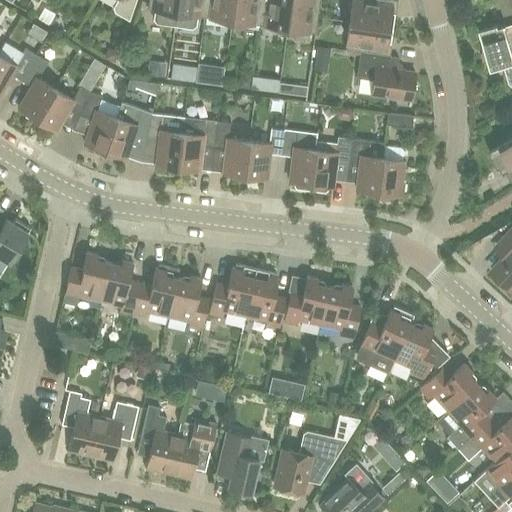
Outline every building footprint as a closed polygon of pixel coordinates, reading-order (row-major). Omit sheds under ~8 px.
[(117,0),(113,7),(114,11),(128,20),(135,0),(117,0)] [(155,22),(174,25),(177,0),(148,0),(147,8),(155,10),(153,19),(155,22)] [(177,0),(174,25),(192,27),(196,25),(197,16),(203,16),(205,0),(177,0)] [(205,0),(203,16),(231,20),(233,0),(205,0)] [(233,0),(231,20),(258,24),(261,0),(233,0)] [(286,28),(290,0),(261,0),(258,24),(286,28)] [(290,0),(286,28),(314,32),(319,0),(290,0)] [(351,0),(348,21),(388,26),(390,12),(395,12),(396,0),(351,0)] [(359,51),(389,56),(391,42),(386,41),(388,26),(348,21),(344,49),(359,51)] [(483,45),(483,47),(483,60),(488,60),(491,69),(505,65),(507,72),(511,70),(511,44),(510,45),(504,25),(498,26),(497,24),(479,30),(482,39),(483,42),(483,45)] [(24,47),(14,64),(0,55),(0,89),(10,73),(20,79),(35,54),(24,47)] [(398,57),(389,56),(359,51),(356,77),(373,79),(371,93),(389,96),(392,100),(395,97),(410,99),(412,89),(416,86),(413,81),(414,71),(396,69),(398,57)] [(18,107),(36,118),(54,88),(37,77),(47,61),(35,54),(20,79),(30,85),(18,107)] [(94,58),(88,67),(99,73),(104,64),(94,58)] [(130,78),(127,87),(133,89),(135,86),(137,79),(130,78)] [(79,114),(90,91),(80,85),(72,98),(54,88),(36,118),(55,129),(68,108),(79,114)] [(101,95),(90,91),(79,114),(92,119),(83,142),(104,149),(115,116),(96,109),(101,95)] [(104,149),(124,156),(132,133),(145,137),(151,112),(151,111),(121,101),(115,116),(104,149)] [(155,163),(177,166),(183,116),(163,113),(163,114),(151,112),(145,137),(158,139),(155,163)] [(412,115),(387,112),(385,123),(411,127),(412,115)] [(216,120),(203,119),(183,116),(177,166),(198,169),(201,144),(213,146),(216,120)] [(222,172),(243,174),(248,140),(228,137),(229,122),(216,120),(213,146),(225,147),(222,172)] [(270,127),(268,142),(248,140),(243,174),(265,177),(268,153),(280,154),(283,129),(270,127)] [(295,187),(309,189),(315,141),(314,148),(294,145),(296,130),(283,129),(280,154),(292,156),(289,180),(293,181),(293,184),(295,187)] [(511,131),(503,140),(501,142),(499,144),(497,146),(488,151),(498,167),(500,166),(503,172),(511,166),(511,131)] [(332,186),(335,161),(347,163),(350,137),(337,135),(336,143),(315,141),(309,189),(324,191),(327,188),(327,185),(332,186)] [(355,189),(377,191),(383,144),(383,141),(350,137),(347,163),(358,164),(355,189)] [(399,192),(402,190),(403,182),(400,180),(403,159),(401,159),(403,150),(400,146),(383,144),(377,191),(398,194),(399,192)] [(0,270),(1,272),(8,261),(9,261),(30,227),(14,218),(12,222),(6,218),(0,227),(0,270)] [(511,228),(494,248),(503,257),(491,270),(510,288),(511,285),(511,228)] [(99,300),(108,261),(95,258),(96,253),(86,251),(82,269),(70,266),(62,300),(75,303),(77,295),(99,300)] [(108,261),(99,300),(121,305),(119,310),(132,313),(139,282),(127,279),(132,261),(121,259),(120,264),(108,261)] [(139,282),(132,313),(144,316),(146,311),(167,316),(176,277),(178,268),(158,263),(157,267),(155,267),(150,285),(139,282)] [(244,315),(255,267),(235,263),(234,267),(231,266),(227,284),(215,281),(208,313),(221,316),(222,310),(244,315)] [(255,267),(244,315),(266,320),(265,325),(278,328),(285,297),(273,295),(277,277),(274,276),(275,272),(255,267)] [(176,277),(167,316),(189,321),(188,326),(201,329),(208,298),(196,295),(200,277),(190,275),(189,279),(176,277)] [(319,324),(328,285),(315,282),(316,278),(306,275),(302,293),(290,291),(283,322),(296,324),(297,319),(319,324)] [(328,285),(319,324),(341,329),(339,334),(352,337),(359,306),(348,303),(351,285),(341,283),(340,288),(328,285)] [(382,325),(371,320),(354,358),(386,372),(392,358),(409,322),(413,314),(393,306),(391,309),(389,308),(382,325)] [(409,322),(392,358),(413,367),(410,373),(422,378),(427,368),(432,370),(444,358),(446,354),(424,344),(432,327),(422,323),(420,327),(409,322)] [(51,343),(69,348),(88,352),(91,339),(55,330),(51,343)] [(431,393),(446,409),(476,383),(467,373),(471,370),(463,362),(450,375),(442,366),(418,387),(427,397),(431,393)] [(302,384),(287,381),(284,396),(299,399),(302,384)] [(222,399),(226,385),(218,383),(215,398),(222,399)] [(457,447),(489,418),(481,409),(495,397),(488,389),(484,392),(476,383),(446,409),(436,419),(449,433),(447,435),(457,447)] [(90,455),(99,415),(86,412),(89,398),(80,396),(80,392),(68,389),(61,424),(72,426),(67,450),(90,455)] [(111,418),(99,415),(90,455),(112,460),(118,436),(129,439),(137,405),(116,400),(111,418)] [(145,468),(167,473),(176,433),(162,430),(165,416),(157,414),(159,406),(147,403),(138,441),(150,444),(145,468)] [(467,458),(480,447),(493,461),(484,469),(485,470),(511,444),(511,415),(511,414),(497,426),(489,418),(457,447),(467,458)] [(180,419),(176,433),(167,473),(190,478),(195,455),(207,457),(215,423),(203,420),(194,418),(193,422),(180,419)] [(229,476),(227,487),(250,492),(258,458),(262,459),(268,437),(251,434),(251,435),(227,430),(217,473),(229,476)] [(273,485),(302,491),(308,462),(325,466),(342,438),(306,430),(302,432),(297,452),(282,448),(273,485)] [(511,444),(485,470),(473,480),(497,506),(511,492),(511,444)] [(319,503),(322,506),(321,511),(347,511),(357,504),(363,511),(366,511),(383,497),(369,482),(371,480),(355,463),(343,473),(347,478),(319,503)] [(386,493),(403,478),(397,471),(380,487),(381,488),(386,493)] [(449,482),(438,493),(446,502),(457,491),(449,482)] [(86,511),(52,504),(52,505),(34,501),(31,511),(86,511)]
